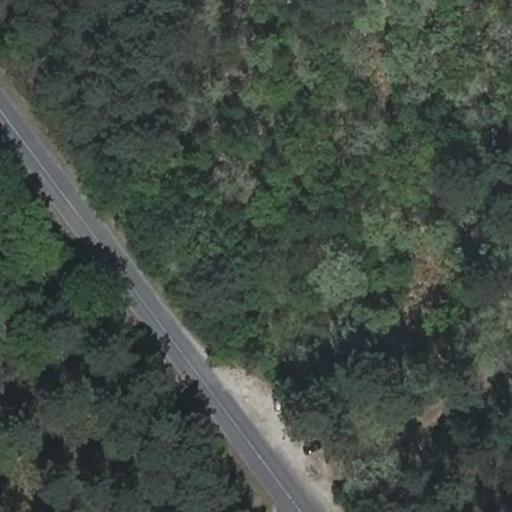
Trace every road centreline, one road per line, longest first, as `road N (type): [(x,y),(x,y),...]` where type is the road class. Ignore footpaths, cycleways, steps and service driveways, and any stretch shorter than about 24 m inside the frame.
road 1 (tertiary): [(309,511),(0,95)]
road 2 (track): [(295,511),(345,469),(511,361)]
